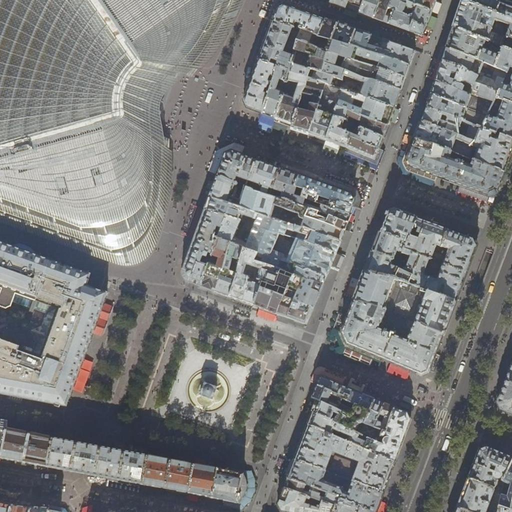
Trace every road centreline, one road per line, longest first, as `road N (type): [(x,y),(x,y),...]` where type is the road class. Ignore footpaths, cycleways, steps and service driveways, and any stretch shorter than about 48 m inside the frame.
road 1 (unclassified): [(192,105),(157,248),(156,271),(178,310),(307,347),(511,438)]
road 2 (unclassified): [(165,161),(83,350),(57,375),(0,373)]
road 3 (secondary): [(418,511),(511,265)]
road 4 (unclassified): [(165,161),(126,289)]
